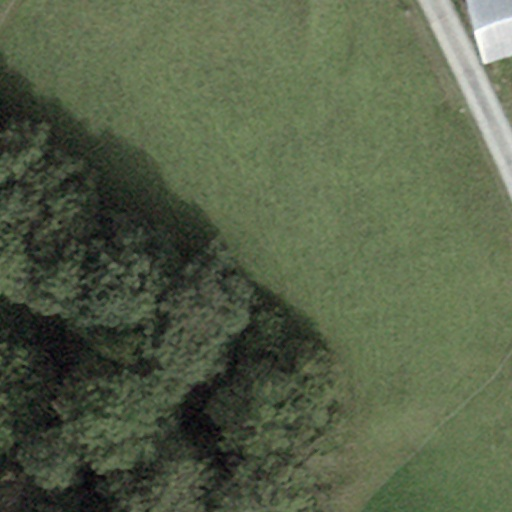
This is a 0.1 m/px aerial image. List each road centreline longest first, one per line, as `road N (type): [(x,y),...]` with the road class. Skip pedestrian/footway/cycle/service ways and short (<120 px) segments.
road 1 (track): [(0,193),(234,435),(246,511)]
road 2 (unclassified): [(431,0),(511,166)]
